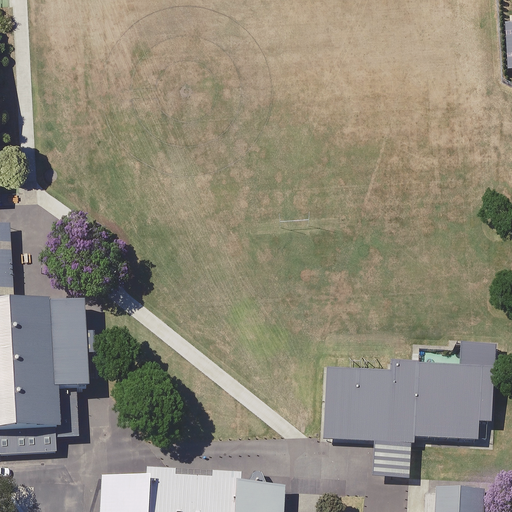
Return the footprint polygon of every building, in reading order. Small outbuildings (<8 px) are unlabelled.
[(12,222),(0,222),(0,455),(58,453),(56,438),(78,437),(79,387),(92,386),(86,301),(16,303),(12,222)] [(499,344),(459,341),(461,364),(393,361),(393,371),(328,369),(326,439),(376,441),(413,443),(418,443),(417,437),(478,441),(480,421),(494,421),(499,344)] [(410,478),(413,443),(376,441),(375,477),(410,478)] [(287,511),(288,484),(105,476),(103,511),(287,511)] [(487,511),(488,490),(441,488),(439,511),(487,511)]
